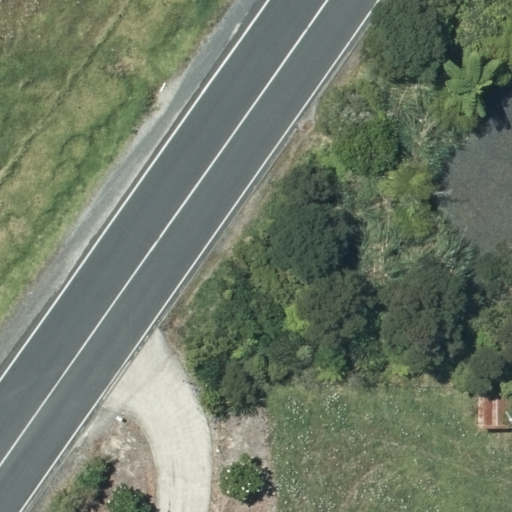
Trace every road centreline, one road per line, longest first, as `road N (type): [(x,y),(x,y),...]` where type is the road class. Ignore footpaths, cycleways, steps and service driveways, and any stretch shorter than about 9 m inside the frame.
road 1 (tertiary): [(0,466),(327,0)]
road 2 (unknown): [(95,331),(112,416),(93,511)]
